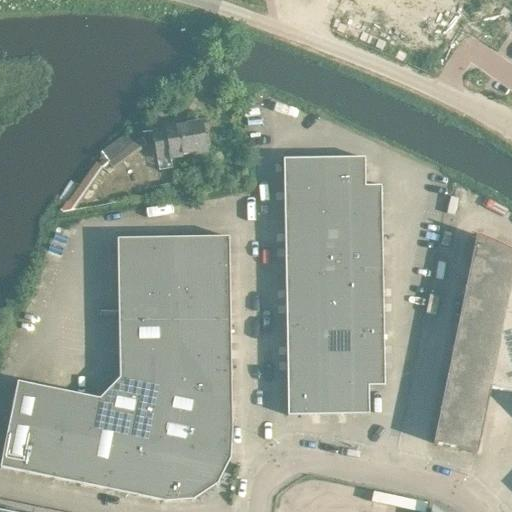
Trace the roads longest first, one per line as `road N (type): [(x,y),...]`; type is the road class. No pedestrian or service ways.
road 1 (unclassified): [(437,89),(204,0)]
road 2 (unclassified): [(469,511),(450,495),(289,462),(269,475),(264,511)]
